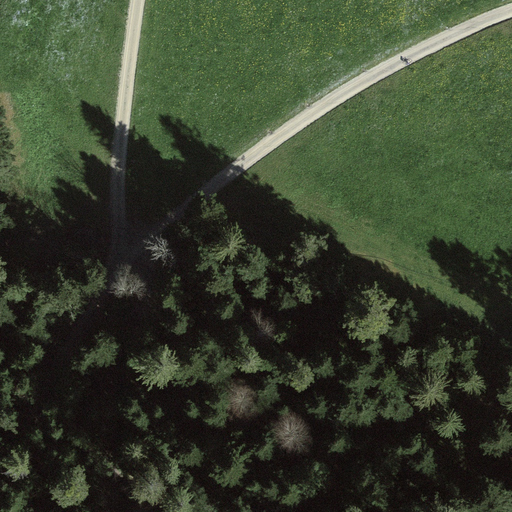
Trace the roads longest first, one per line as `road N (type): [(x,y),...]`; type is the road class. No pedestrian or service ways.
road 1 (track): [(511,10),(346,91),(214,184),(121,271),(0,452)]
road 2 (track): [(138,0),(118,206),(122,511)]
